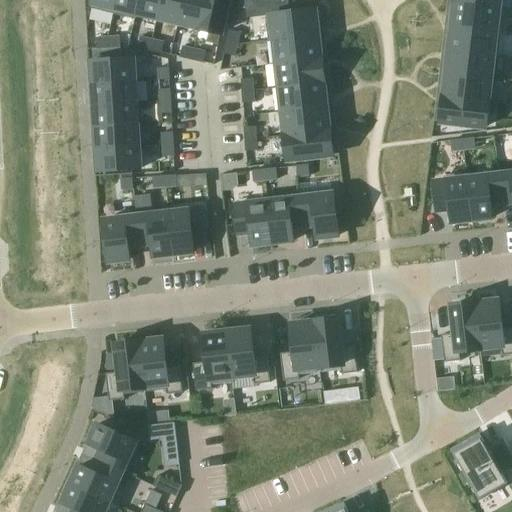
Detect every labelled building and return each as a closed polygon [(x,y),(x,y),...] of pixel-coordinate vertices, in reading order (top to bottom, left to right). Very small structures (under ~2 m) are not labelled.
[(93,0),(91,10),(113,14),(116,0),(93,0)] [(116,0),(113,14),(136,20),(137,15),(136,15),(139,0),(116,0)] [(139,0),(136,15),(137,15),(157,20),(161,0),(139,0)] [(161,0),(157,20),(178,24),(183,0),(161,0)] [(183,0),(178,24),(199,29),(205,0),(183,0)] [(205,0),(199,29),(221,34),(228,0),(205,0)] [(455,2),(452,26),(497,31),(500,8),(455,2)] [(315,11),(266,16),(269,40),(269,42),(274,42),(273,40),(318,35),(315,11)] [(452,26),(449,50),(494,55),(494,56),(499,57),(502,31),(497,31),(452,26)] [(229,31),(227,43),(237,45),(240,33),(229,31)] [(318,35),(273,40),(274,42),(276,65),(321,59),(318,35)] [(120,37),(108,38),(109,49),(120,48),(120,37)] [(108,38),(96,39),(97,49),(109,49),(108,38)] [(140,38),(138,48),(150,51),(152,40),(140,38)] [(152,40),(150,51),(161,54),(164,43),(152,40)] [(235,58),(238,46),(227,44),(224,55),(235,58)] [(183,47),(180,58),(192,61),(194,50),(183,47)] [(194,50),(192,61),(203,63),(206,53),(194,50)] [(449,50),(447,74),(491,79),(494,56),(494,55),(449,50)] [(321,59),(276,65),(279,88),(324,83),(321,59)] [(133,60),(93,62),(95,84),(135,82),(133,60)] [(169,68),(158,69),(158,81),(169,80),(169,68)] [(447,74),(444,98),(488,103),(491,79),(447,74)] [(253,81),(242,81),(243,93),(254,93),(253,81)] [(135,82),(95,84),(96,106),(136,104),(136,103),(135,82)] [(324,83),(279,88),(282,113),(327,108),(324,83)] [(170,90),(159,90),(160,102),(171,102),(170,90)] [(255,105),(254,93),(243,93),(244,105),(255,105)] [(443,98),(440,123),(485,128),(488,103),(444,98),(443,98)] [(171,102),(160,102),(160,114),(171,114),(171,102)] [(136,104),(96,106),(97,128),(137,126),(142,126),(141,103),(136,103),(136,104)] [(327,108),(282,113),(285,137),(330,132),(330,131),(329,131),(327,108)] [(137,126),(97,128),(99,150),(139,148),(137,126)] [(256,128),(245,128),(245,140),(256,139),(256,128)] [(330,132),(285,137),(288,161),(333,156),(330,132)] [(173,134),(162,135),(163,147),(174,146),(173,134)] [(256,139),(245,140),(246,152),(257,151),(256,139)] [(474,139),(463,140),(464,151),(476,150),(474,139)] [(463,140),(451,142),(452,153),(464,151),(463,140)] [(174,158),(174,146),(163,147),(163,159),(174,158)] [(139,148),(99,150),(100,172),(140,170),(139,148)] [(308,167),(296,168),(298,179),(310,178),(308,167)] [(264,171),(252,172),(253,183),(265,182),(264,171)] [(276,171),(264,172),(266,183),(278,181),(276,171)] [(511,173),(499,175),(503,204),(511,203),(511,173)] [(447,181),(434,183),(437,212),(450,210),(452,223),(472,221),(467,179),(468,179),(467,174),(446,176),(447,181)] [(468,179),(467,179),(472,221),(492,219),(491,206),(503,204),(499,175),(468,179)] [(164,177),(152,178),(153,189),(165,188),(164,177)] [(176,177),(164,177),(165,188),(177,188),(176,177)] [(133,191),(133,181),(120,181),(121,192),(133,191)] [(333,195),(300,198),(304,227),(315,226),(317,239),(338,237),(333,195)] [(300,198),(267,202),(272,244),(293,242),(291,229),(304,227),(300,198)] [(267,202),(234,206),(238,235),(251,233),(252,247),(272,244),(267,202)] [(202,210),(169,213),(174,256),(194,253),(192,240),(205,239),(202,210)] [(169,213),(136,217),(139,246),(152,245),(153,258),(174,256),(169,213)] [(136,217),(103,221),(108,263),(129,261),(128,248),(139,246),(136,217)] [(499,301),(475,304),(480,349),(502,347),(503,357),(511,355),(511,327),(502,329),(499,301)] [(455,334),(441,336),(445,363),(461,361),(459,352),(480,349),(475,304),(451,306),(455,334)] [(338,319),(314,323),(320,373),(321,373),(321,368),(341,365),(342,375),(358,373),(354,346),(341,347),(338,319)] [(294,353),(281,354),(284,382),(300,380),(299,375),(320,373),(314,323),(314,322),(291,325),(294,353)] [(250,330),(227,333),(232,383),(234,383),(233,378),(253,376),(254,385),(270,383),(267,356),(254,357),(250,330)] [(206,363),(193,364),(196,392),(212,390),(211,385),(232,383),(227,333),(203,335),(206,363)] [(163,340),(139,343),(145,393),(166,391),(167,395),(182,394),(179,366),(166,367),(163,340)] [(119,373),(106,374),(108,397),(109,402),(112,402),(125,400),(124,395),(145,393),(139,343),(139,342),(115,345),(119,373)] [(93,399),(91,409),(114,419),(112,402),(109,402),(108,397),(93,399)] [(175,423),(170,423),(149,426),(151,438),(163,437),(167,466),(180,465),(180,464),(175,424),(175,423)] [(97,425),(84,455),(122,472),(136,442),(97,425)] [(482,438),(453,454),(479,500),(508,484),(500,470),(511,462),(511,453),(504,439),(487,448),(482,438)] [(84,455),(70,485),(109,502),(122,472),(84,455)] [(158,476),(153,487),(177,498),(182,487),(158,476)] [(70,485),(57,511),(104,511),(109,502),(70,485)] [(344,503),(324,511),(368,511),(366,511),(348,511),(346,509),(344,503)]
